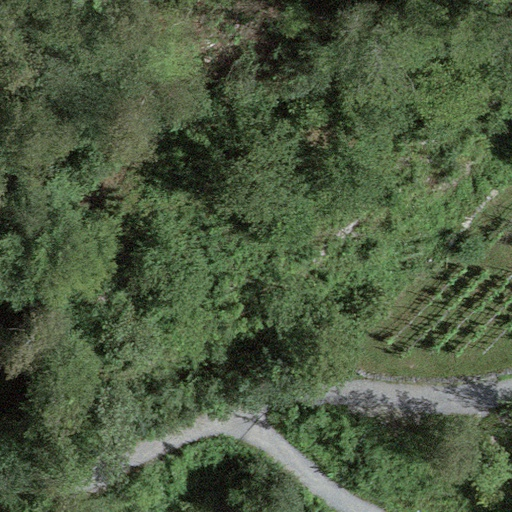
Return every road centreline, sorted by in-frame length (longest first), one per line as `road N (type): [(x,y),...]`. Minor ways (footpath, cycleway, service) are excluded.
road 1 (track): [(511,386),(452,402),(291,380),(233,415),(284,461),(364,511)]
road 2 (track): [(0,480),(65,483),(233,415)]
